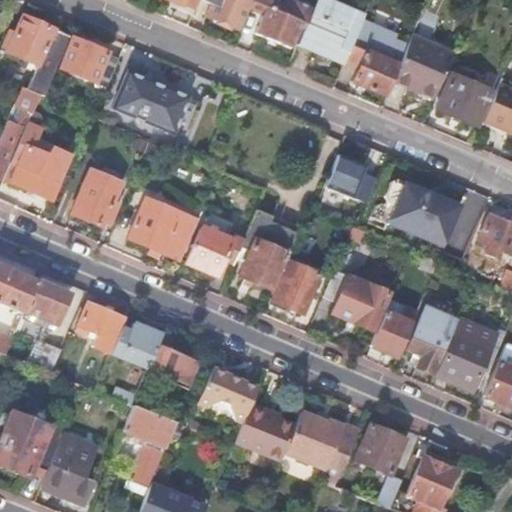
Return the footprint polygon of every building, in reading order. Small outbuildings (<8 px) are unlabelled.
[(198,0),(209,4),(205,15),(238,29),(248,5),(250,0),(198,0)] [(250,0),(248,5),(262,10),(253,32),(288,47),(299,22),(301,17),(307,19),(311,10),(291,3),(288,7),(280,4),(272,0),(250,0)] [(315,0),(311,10),(307,19),(296,45),(342,63),(346,55),(353,38),(363,15),(326,0),(315,0)] [(52,71),(65,41),(50,34),(52,29),(21,16),(13,35),(7,33),(1,46),(7,49),(6,52),(52,71)] [(415,22),(402,53),(390,82),(405,88),(403,93),(413,98),(415,93),(431,99),(451,55),(428,45),(430,41),(434,30),(415,22)] [(71,37),(59,67),(105,86),(115,63),(103,58),(106,52),(71,37)] [(353,38),(346,55),(360,61),(352,82),(385,96),(390,82),(402,53),(397,51),(393,53),(389,62),(364,51),(367,43),(353,38)] [(453,50),(430,41),(428,45),(451,55),(453,50)] [(511,50),(510,56),(502,74),(511,78),(511,50)] [(490,73),(500,78),(502,74),(510,56),(499,52),(490,73)] [(126,71),(111,107),(173,134),(188,97),(126,71)] [(475,125),(489,91),(483,89),(470,83),(472,79),(453,71),(437,109),(475,125)] [(489,91),(494,93),(497,85),(500,78),(490,73),(483,89),(489,91)] [(494,93),(482,121),(511,133),(511,90),(497,85),(494,93)] [(37,95),(20,87),(15,97),(33,105),(37,95)] [(0,173),(11,149),(13,145),(16,138),(21,126),(6,120),(2,128),(0,133),(0,173)] [(26,123),(14,151),(21,154),(9,182),(49,199),(57,181),(55,180),(67,156),(49,148),(46,156),(31,150),(40,129),(26,123)] [(226,143),(213,138),(206,157),(218,162),(226,143)] [(366,203),(379,176),(365,169),(367,165),(339,152),(324,183),(366,203)] [(89,168),(69,213),(100,227),(109,206),(114,208),(117,202),(111,200),(119,182),(89,168)] [(263,189),(247,182),(235,208),(252,215),(263,189)] [(410,182),(403,198),(407,199),(401,213),(433,227),(446,197),(414,183),(414,184),(410,182)] [(179,261),(190,235),(172,228),(178,216),(143,201),(127,238),(179,261)] [(452,253),(446,266),(458,271),(484,210),(467,202),(447,250),(452,253)] [(269,214),(256,209),(240,246),(249,249),(237,275),(267,288),(283,253),(285,254),(296,229),(268,216),(269,214)] [(511,266),(511,226),(488,216),(476,241),(511,257),(509,265),(511,266)] [(230,241),(230,240),(200,226),(184,263),(214,276),(222,259),(232,263),(239,245),(230,241)] [(362,230),(352,226),(347,237),(357,241),(362,230)] [(232,235),(230,240),(230,241),(239,245),(242,240),(232,235)] [(288,261),(271,300),(301,314),(318,274),(288,261)] [(446,266),(437,262),(430,279),(466,294),(473,277),(458,271),(446,266)] [(36,281),(0,265),(0,303),(22,313),(23,311),(36,281)] [(333,269),(322,297),(333,301),(329,313),(370,330),(387,293),(333,269)] [(511,272),(507,271),(499,288),(509,292),(511,284),(511,272)] [(68,295),(36,281),(23,311),(55,324),(68,295)] [(120,328),(124,319),(86,302),(71,337),(109,354),(109,353),(116,338),(120,328)] [(404,319),(383,310),(369,344),(396,355),(412,318),(406,315),(404,319)] [(128,331),(120,328),(116,338),(109,353),(146,369),(147,367),(150,360),(156,346),(160,335),(131,323),(128,331)] [(414,326),(405,349),(417,355),(413,366),(429,373),(444,339),(429,334),(432,327),(427,325),(424,331),(414,326)] [(451,334),(434,374),(470,390),(488,350),(451,334)] [(0,335),(0,353),(4,355),(11,339),(0,335)] [(45,344),(35,368),(50,374),(60,350),(45,344)] [(150,360),(147,367),(186,384),(194,363),(156,346),(150,360)] [(502,403),(511,382),(511,367),(497,361),(483,395),(496,401),(502,403)] [(209,369),(195,404),(240,423),(250,402),(256,388),(237,380),(209,369)] [(511,407),(511,382),(502,403),(511,407)] [(500,409),(502,403),(496,401),(494,407),(500,409)] [(240,423),(232,442),(279,461),(282,453),(294,426),(278,419),(265,413),(267,409),(250,402),(240,423)] [(508,413),(511,407),(502,403),(500,409),(508,413)] [(173,422),(131,406),(121,430),(137,436),(130,453),(135,455),(127,475),(126,480),(130,482),(143,487),(146,488),(169,434),(173,422)] [(279,414),(267,409),(265,413),(278,419),(279,414)] [(0,435),(0,466),(28,478),(30,472),(49,427),(10,411),(0,435)] [(315,417),(300,411),(294,426),(282,453),(323,470),(319,480),(321,481),(334,486),(358,430),(342,423),(341,426),(326,419),(325,422),(315,417)] [(185,427),(173,422),(169,434),(180,438),(185,427)] [(388,475),(377,503),(389,507),(401,480),(390,475),(405,440),(368,424),(353,460),(388,475)] [(94,447),(61,434),(39,488),(81,505),(91,482),(81,478),(94,447)] [(421,457),(452,470),(455,464),(424,451),(421,457)] [(411,511),(442,511),(443,510),(436,507),(452,470),(421,457),(421,458),(415,455),(416,455),(413,453),(408,464),(416,467),(405,494),(416,500),(411,511)] [(321,481),(317,490),(362,509),(366,498),(334,486),(321,481)] [(151,501),(146,511),(190,511),(196,499),(176,491),(162,485),(157,488),(151,501)]
